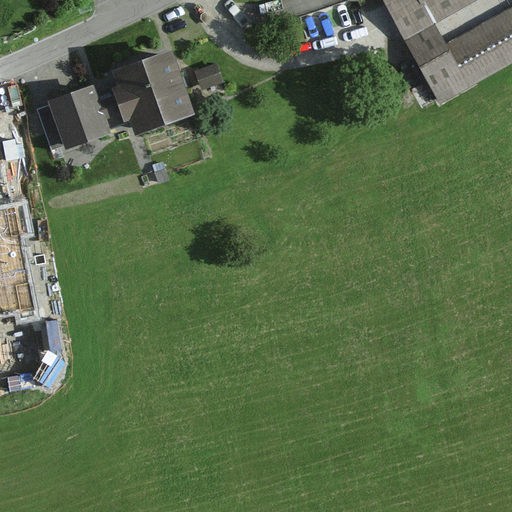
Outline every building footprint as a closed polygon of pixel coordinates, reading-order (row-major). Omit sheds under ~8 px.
[(511,0),(381,0),(440,106),(511,66),(511,0)] [(172,52),(112,74),(117,89),(112,91),(115,98),(121,116),(124,124),(129,122),(135,139),(196,116),(172,52)] [(216,65),(195,73),(202,92),(223,84),(216,65)] [(94,89),(37,109),(52,149),(63,146),(65,152),(111,135),(106,121),(121,116),(115,98),(108,100),(99,103),(94,89)] [(33,231),(26,201),(0,206),(0,312),(20,308),(22,319),(38,316),(22,238),(33,231)]
